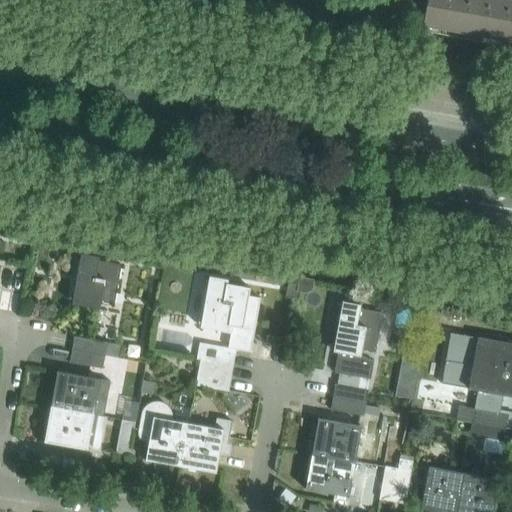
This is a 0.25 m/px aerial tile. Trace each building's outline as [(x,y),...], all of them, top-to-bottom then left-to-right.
[(426,0),(425,7),(421,31),(511,48),(511,0),(426,0)] [(101,302),(114,305),(121,264),(99,261),(99,257),(98,257),(98,258),(82,255),(82,254),(81,254),(80,257),(76,257),(75,258),(80,258),(73,296),(71,296),(71,297),(73,297),(72,304),(100,309),(101,302)] [(228,348),(236,349),(250,352),(260,298),(248,296),(249,288),(227,284),(227,280),(226,280),(210,277),(209,277),(208,281),(204,280),(204,281),(209,282),(202,320),(199,319),(199,320),(202,321),(201,327),(227,332),(231,333),(228,348)] [(335,383),(332,397),(366,403),(373,362),(361,357),(362,351),(375,353),(382,313),(361,309),(359,308),(360,304),(359,304),(359,306),(343,302),(343,301),(342,301),(341,305),(337,304),(337,305),(341,306),(334,344),(332,343),(332,344),(334,345),(333,352),(337,352),(334,373),(339,373),(347,375),(345,385),(337,384),(335,383)] [(441,306),(441,305),(428,302),(424,324),(438,327),(441,307),(441,306)] [(477,391),(474,409),(499,413),(502,395),(511,396),(511,343),(477,337),(477,338),(450,333),(441,384),(477,391)] [(118,358),(120,344),(74,336),(71,349),(118,358)] [(405,336),(397,383),(413,386),(421,339),(405,336)] [(233,366),(236,353),(202,347),(200,360),(233,366)] [(116,372),(118,358),(71,349),(69,362),(116,372)] [(233,366),(200,360),(197,372),(231,378),(233,366)] [(100,379),(56,371),(56,373),(59,374),(53,407),(94,415),(100,379)] [(195,385),(229,391),(231,378),(197,372),(195,385)] [(155,382),(143,380),(140,392),(153,394),(155,382)] [(332,397),(330,410),(364,416),(364,414),(379,417),(380,409),(365,406),(366,403),(332,397)] [(141,413),(138,431),(150,433),(145,460),(147,461),(147,458),(181,464),(188,422),(173,419),(172,418),(172,416),(172,414),(171,412),(170,411),(170,410),(169,409),(168,408),(167,407),(166,406),(165,406),(164,405),(162,404),(161,403),(159,403),(157,403),(154,403),(150,404),(147,406),(146,407),(144,408),(143,410),(142,411),(141,413)] [(457,419),(472,422),(506,428),(508,415),(499,413),(474,409),(459,406),(457,419)] [(88,450),(94,415),(53,407),(47,440),(44,440),(44,442),(88,450)] [(314,454),(355,462),(361,426),(318,418),(317,421),(320,421),(314,454)] [(129,455),(135,422),(121,419),(117,444),(115,453),(129,455)] [(231,421),(218,419),(216,428),(188,422),(181,464),(214,470),(214,473),(216,473),(216,472),(217,465),(219,453),(226,454),(229,437),(232,421),(231,421)] [(505,429),(506,428),(472,422),(470,435),(468,448),(484,451),(486,438),(503,441),(505,429)] [(348,497),(355,462),(314,454),(307,488),(305,487),(304,489),(348,497)] [(63,458),(62,468),(71,469),(73,460),(63,458)] [(392,502),(404,504),(412,462),(399,460),(398,468),(392,502)] [(392,502),(398,468),(385,466),(379,500),(392,502)] [(446,511),(456,511),(463,472),(428,466),(420,510),(422,510),(423,508),(446,511)] [(492,511),(499,479),(463,472),(456,511),(492,511)]
